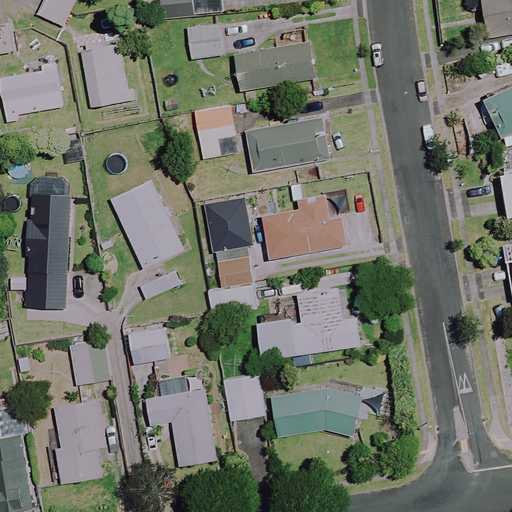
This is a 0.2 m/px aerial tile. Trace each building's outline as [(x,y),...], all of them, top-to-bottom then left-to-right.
[(78,0),(48,0),(40,18),(65,29),(78,0)] [(196,16),(193,0),(163,0),(167,21),(196,16)] [(511,34),(511,0),(481,0),(489,39),(511,34)] [(223,56),(219,23),(188,27),(192,59),(223,56)] [(11,24),(0,25),(0,56),(15,54),(11,24)] [(132,100),(121,44),(82,52),(93,108),(132,100)] [(315,79),(309,44),(235,57),(242,92),(315,79)] [(511,80),(511,57),(484,67),(491,88),(511,80)] [(65,107),(56,59),(33,64),(34,72),(1,78),(9,117),(65,107)] [(511,134),(511,87),(485,99),(502,138),(511,134)] [(239,153),(230,106),(179,114),(181,128),(198,125),(204,159),(222,156),(239,153)] [(330,160),(323,119),(248,132),(255,173),(330,160)] [(511,217),(511,174),(502,176),(509,218),(511,217)] [(185,250),(152,181),(113,199),(146,269),(185,250)] [(66,309),(72,195),(32,193),(26,307),(66,309)] [(329,219),(326,203),(262,216),(270,260),(349,245),(344,216),(329,219)] [(246,244),(243,229),(225,233),(228,248),(246,244)] [(219,264),(223,289),(254,284),(250,259),(219,264)] [(183,284),(177,270),(141,287),(147,300),(183,284)] [(223,289),(209,291),(214,316),(258,309),(254,284),(223,289)] [(342,321),(338,291),(300,296),(303,318),(258,324),(263,360),(361,346),(357,319),(342,321)] [(171,358),(166,328),(130,334),(135,364),(171,358)] [(111,379),(103,339),(70,346),(78,385),(111,379)] [(267,415),(259,374),(225,381),(232,422),(267,415)] [(217,460),(204,375),(160,382),(162,396),(147,399),(151,425),(173,421),(180,466),(217,460)] [(268,396),(277,440),(331,429),(351,436),(365,397),(328,383),(268,396)] [(107,447),(100,401),(53,408),(59,448),(57,448),(63,483),(103,477),(98,448),(107,447)] [(0,511),(32,509),(24,437),(0,439),(0,511)]
